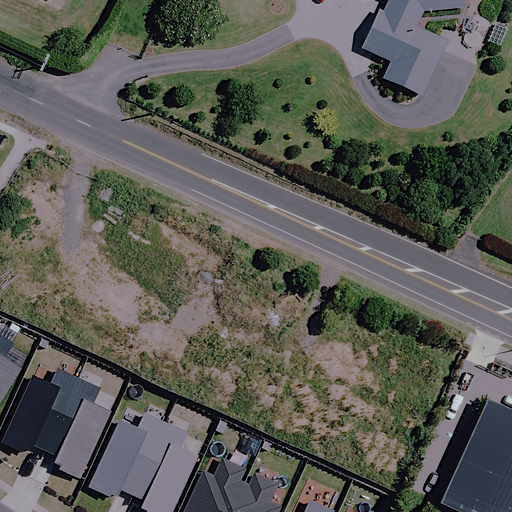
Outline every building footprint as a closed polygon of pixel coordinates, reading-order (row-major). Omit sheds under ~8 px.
[(380,0),(385,2),(363,53),(386,63),(378,81),(418,98),(443,42),(415,29),(420,16),(457,11),(456,0),(380,0)] [(511,114),(502,128),(511,135),(511,114)] [(0,336),(0,401),(21,368),(4,358),(12,344),(0,336)] [(391,451),(419,378),(386,365),(384,372),(359,362),(343,406),(358,412),(341,458),(378,472),(387,449),(391,451)] [(45,452),(79,379),(58,369),(51,385),(32,377),(1,444),(27,456),(32,446),(45,452)] [(335,398),(266,371),(253,405),(265,410),(257,430),(283,440),(288,427),(309,436),(314,422),(325,426),(335,398)] [(99,388),(79,379),(45,452),(57,457),(53,467),(80,479),(110,413),(92,404),(99,388)] [(511,413),(486,402),(439,505),(455,511),(511,511),(511,413)] [(132,496),(165,424),(144,414),(137,430),(119,422),(89,488),(115,500),(120,491),(132,496)] [(187,434),(165,424),(132,496),(144,502),(140,511),(143,511),(172,511),(198,458),(179,450),(187,434)] [(230,511),(244,483),(240,481),(245,470),(221,460),(213,478),(202,473),(184,511),(230,511)] [(249,485),(244,483),(230,511),(278,511),(280,508),(269,503),(277,485),(254,474),(249,485)] [(331,511),(309,502),(304,511),(331,511)]
